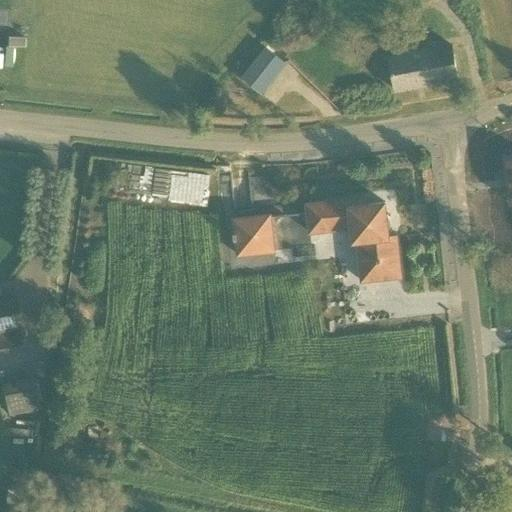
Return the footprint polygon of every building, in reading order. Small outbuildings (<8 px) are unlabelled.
[(457,79),(451,46),(389,58),(395,90),(457,79)] [(265,47),(240,78),(261,95),(286,64),(265,47)] [(252,209),(233,211),(234,219),(234,223),(236,233),(236,240),(238,255),(270,252),(291,250),(292,259),(314,256),(311,233),(351,228),(353,242),(357,242),(361,281),(401,277),(397,236),(389,237),(385,202),(367,204),(366,197),(306,204),(286,206),(284,205),(281,205),(280,205),(252,208),(252,209)] [(0,300),(0,332),(24,327),(18,297),(0,300)] [(37,376),(2,380),(6,412),(41,408),(37,376)]
